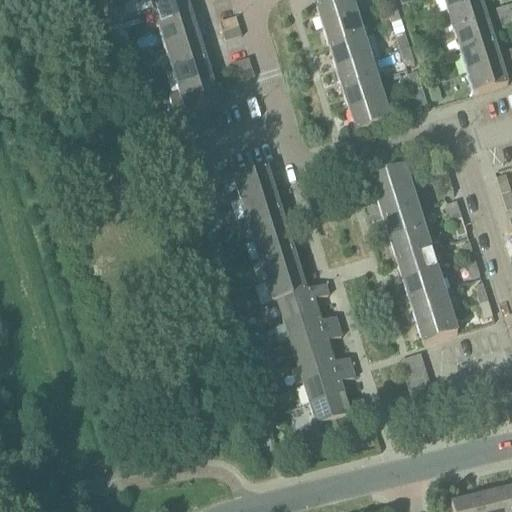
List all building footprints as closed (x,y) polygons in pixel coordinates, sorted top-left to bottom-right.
[(148,0),(152,12),(186,1),(185,0),(148,0)] [(315,11),(322,32),(356,21),(350,0),(315,11)] [(382,0),(386,12),(396,9),(392,0),(382,0)] [(441,0),(447,16),(481,6),(479,0),(441,0)] [(158,32),(192,22),(186,1),(152,12),(158,32)] [(453,37),(488,26),(481,6),(447,16),(453,37)] [(496,12),(499,22),(511,17),(511,8),(511,7),(496,12)] [(396,9),(386,12),(391,29),(401,26),(396,9)] [(511,28),(511,17),(499,22),(502,31),(511,28)] [(235,21),(219,26),(222,35),(238,31),(235,21)] [(329,53),(363,42),(356,21),(322,32),(329,53)] [(158,32),(165,53),(199,43),(192,22),(158,32)] [(460,58),(494,47),(488,26),(453,37),(460,58)] [(241,40),(238,31),(222,35),(225,45),(241,40)] [(394,37),(399,54),(408,51),(403,35),(394,37)] [(329,53),(335,74),(370,63),(363,42),(329,53)] [(171,74),(206,64),(199,43),(165,53),(171,73),(171,74)] [(460,58),(466,79),(501,68),(494,47),(460,58)] [(132,55),(130,50),(120,53),(122,58),(132,55)] [(404,70),(413,67),(408,51),(399,54),(404,70)] [(251,72),(248,62),(232,67),(235,77),(251,72)] [(342,95),(376,84),(370,63),(335,74),(342,95)] [(171,74),(178,95),(212,84),(206,64),(171,74)] [(501,68),(466,79),(473,99),(507,89),(501,68)] [(254,81),(251,72),(235,77),(238,86),(254,81)] [(407,79),(412,95),(422,92),(417,76),(407,79)] [(219,105),(212,84),(178,95),(178,96),(168,99),(174,116),(184,113),(185,116),(219,105)] [(342,95),(349,116),(383,105),(376,84),(342,95)] [(432,87),(427,89),(432,105),(437,103),(432,87)] [(417,111),(427,108),(422,92),(412,95),(417,111)] [(349,116),(355,136),(389,125),(383,105),(349,116)] [(158,124),(155,115),(148,117),(151,126),(158,124)] [(170,143),(190,137),(187,126),(166,133),(170,143)] [(170,143),(173,154),(194,147),(190,137),(170,143)] [(173,154),(177,165),(197,158),(194,147),(173,154)] [(177,165),(180,175),(201,169),(197,158),(177,165)] [(434,167),(439,183),(448,180),(443,164),(434,167)] [(204,179),(201,169),(180,175),(183,186),(204,179)] [(233,181),(239,202),(273,191),(267,170),(233,181)] [(370,182),(376,203),(410,192),(404,171),(370,182)] [(496,182),(501,199),(510,196),(505,179),(496,182)] [(453,197),(448,180),(439,183),(444,200),(453,197)] [(280,212),(273,191),(239,202),(246,223),(280,212)] [(383,223),(417,213),(410,192),(376,203),(383,223)] [(511,213),(511,200),(510,196),(501,199),(507,215),(511,213)] [(199,216),(209,213),(203,197),(194,200),(199,216)] [(447,208),(452,225),(461,222),(456,205),(447,208)] [(246,223),(252,244),(286,233),(280,212),(246,223)] [(214,229),(209,213),(199,216),(204,232),(214,229)] [(383,223),(389,244),(424,233),(417,213),(383,223)] [(466,238),(461,222),(452,225),(457,241),(466,238)] [(293,254),(286,233),(252,244),(259,264),(293,254)] [(396,265),(430,254),(424,233),(389,244),(396,265)] [(207,240),(212,257),(222,254),(216,238),(207,240)] [(460,250),(465,266),(474,263),(469,247),(460,250)] [(227,270),(222,254),(212,257),(217,273),(227,270)] [(299,275),(293,254),(259,264),(265,285),(299,275)] [(396,265),(403,286),(437,275),(430,254),(396,265)] [(479,279),(474,263),(465,266),(468,276),(470,282),(479,279)] [(465,266),(460,267),(463,277),(468,276),(465,266)] [(299,275),(265,285),(272,307),(277,306),(276,304),(306,294),(299,275)] [(437,275),(403,286),(409,307),(443,296),(437,275)] [(220,282),(225,298),(234,295),(229,279),(220,282)] [(325,288),(306,294),(276,304),(277,306),(283,326),(317,315),(312,299),(317,297),(318,302),(328,300),(325,288)] [(473,290),(478,307),(487,304),(482,288),(473,290)] [(443,296),(409,307),(416,328),(450,317),(450,315),(459,312),(453,293),(443,296)] [(240,311),(234,295),(225,298),(231,314),(240,311)] [(492,320),(487,304),(478,307),(483,323),(492,320)] [(317,315),(283,326),(289,346),(338,331),(335,321),(325,324),(327,329),(322,331),(317,315)] [(416,328),(422,349),(457,338),(450,317),(416,328)] [(242,327),(239,318),(232,320),(235,330),(242,327)] [(338,331),(289,346),(296,367),(330,356),(325,340),(329,339),(331,344),(341,341),(338,331)] [(330,356),(296,367),(302,387),(351,372),(348,362),(338,365),(339,370),(335,372),(330,356)] [(403,375),(423,369),(420,358),(399,364),(403,375)] [(403,375),(406,386),(427,379),(423,369),(403,375)] [(351,372),(302,387),(309,408),(343,397),(338,381),(343,380),(344,385),(354,382),(351,372)] [(409,396),(430,390),(427,379),(406,386),(409,396)] [(409,396),(413,407),(433,401),(430,390),(409,396)] [(343,397),(309,408),(316,430),(318,438),(336,432),(333,424),(365,414),(361,403),(351,407),(353,412),(348,413),(343,397)] [(437,411),(433,401),(413,407),(416,418),(437,411)] [(300,444),(286,448),(289,457),(290,463),(293,472),(308,468),(300,444)] [(511,511),(511,491),(498,495),(501,511),(511,511)] [(476,511),(501,511),(498,495),(474,501),(476,511)] [(451,511),(476,511),(474,501),(451,507),(451,511)]
